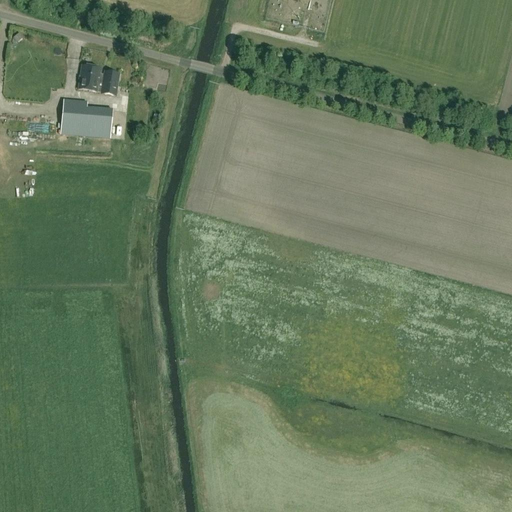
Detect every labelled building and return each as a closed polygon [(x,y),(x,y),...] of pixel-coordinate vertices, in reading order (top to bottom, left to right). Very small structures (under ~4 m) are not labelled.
[(7,79),(67,80),(67,67),(7,66),(7,79)] [(100,88),(102,76),(101,76),(101,71),(82,68),(81,77),(78,77),(77,81),(80,82),(78,91),(97,94),(99,88),(100,88)] [(105,77),(102,76),(100,88),(102,88),(101,96),(115,98),(119,77),(105,74),(105,77)] [(5,104),(56,105),(56,91),(6,90),(5,104)] [(87,104),(63,102),(62,115),(61,133),(61,135),(111,139),(113,111),(86,109),(87,104)] [(55,130),(55,118),(5,116),(4,128),(55,130)]
